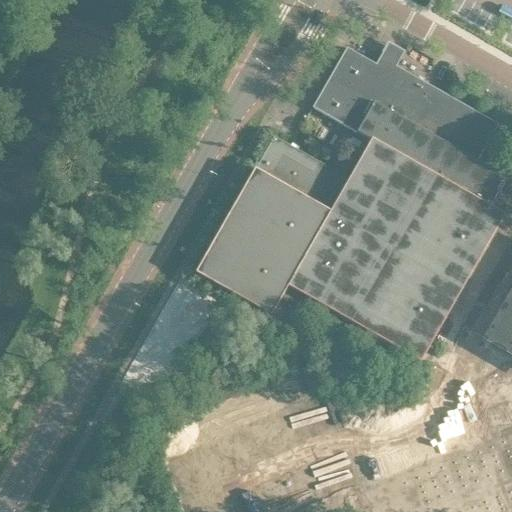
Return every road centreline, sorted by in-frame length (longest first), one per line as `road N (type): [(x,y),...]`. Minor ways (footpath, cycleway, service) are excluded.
road 1 (tertiary): [(0,510),(198,163),(305,0)]
road 2 (residential): [(511,85),(368,0)]
